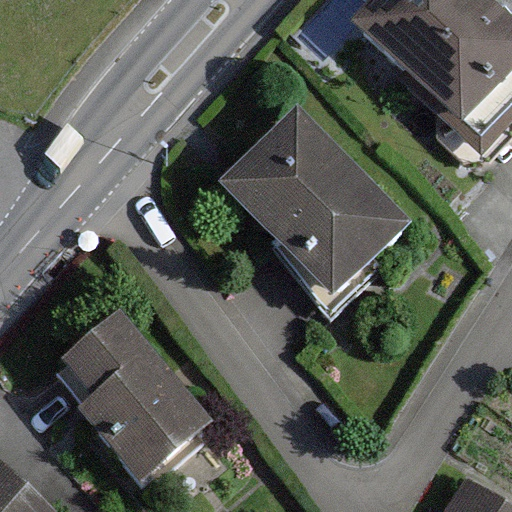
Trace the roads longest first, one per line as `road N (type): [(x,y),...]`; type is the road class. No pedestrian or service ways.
road 1 (residential): [(503,322),(403,481),(354,491),(332,483),(311,466),(95,167)]
road 2 (tertiary): [(246,0),(95,167)]
road 3 (tertiary): [(95,167),(0,277)]
